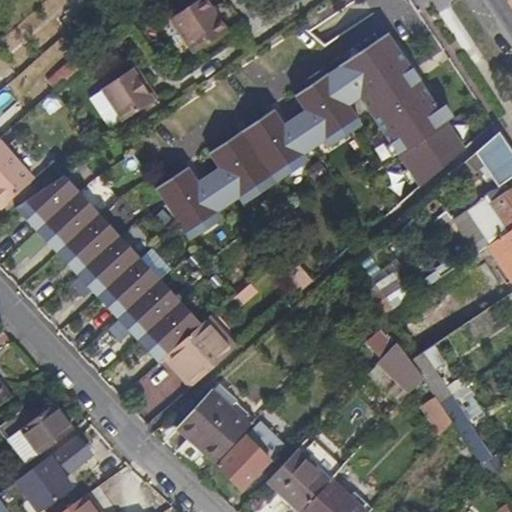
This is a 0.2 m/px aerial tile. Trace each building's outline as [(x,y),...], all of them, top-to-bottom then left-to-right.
[(77,24),(105,0),(84,0),(68,14),(77,24)] [(205,0),(198,0),(171,20),(195,54),(227,32),(205,0)] [(188,170),(157,191),(187,235),(216,215),(239,200),(302,158),(315,149),(326,142),(357,121),(348,108),(360,100),(420,190),(465,152),(446,124),(438,112),(388,36),(295,99),(311,122),(305,125),(302,120),(292,126),(296,132),(289,136),(274,113),(210,156),(225,179),(220,182),(217,177),(207,184),(211,189),(204,193),(188,170)] [(85,49),(66,67),(73,75),(92,58),(85,49)] [(73,75),(66,67),(48,83),(55,91),(73,75)] [(102,91),(123,123),(154,102),(132,70),(102,91)] [(123,123),(102,91),(90,99),(110,131),(123,123)] [(445,108),(438,112),(446,124),(453,120),(445,108)] [(357,121),(326,142),(330,149),(357,131),(361,128),(357,121)] [(511,154),(499,135),(475,155),(499,190),(511,180),(511,154)] [(0,207),(1,209),(3,208),(33,182),(35,179),(0,141),(0,207)] [(302,158),(239,200),(244,207),(276,185),(307,165),(302,158)] [(66,177),(19,208),(34,225),(41,218),(46,224),(79,194),(81,192),(66,177)] [(33,182),(3,208),(6,212),(37,187),(33,182)] [(46,224),(39,230),(54,247),(61,240),(66,246),(99,216),(101,214),(81,192),(79,194),(46,224)] [(488,245),(491,246),(511,231),(511,192),(505,197),(502,192),(492,195),(470,210),(473,214),(472,219),(476,225),(480,226),(485,233),(484,237),(488,245)] [(473,214),(470,210),(465,214),(461,221),(454,225),(474,257),(488,248),(491,246),(488,245),(484,237),(485,233),(480,226),(476,225),(472,219),(473,214)] [(66,246),(59,252),(74,269),(81,263),(86,268),(121,236),(101,214),(99,216),(66,246)] [(216,215),(187,235),(192,242),(221,222),(216,215)] [(41,218),(34,225),(39,230),(46,224),(41,218)] [(511,231),(491,246),(488,248),(510,284),(511,282),(511,231)] [(86,268),(80,274),(95,291),(102,285),(107,290),(140,259),(141,258),(121,236),(86,268)] [(61,240),(54,247),(59,252),(66,246),(61,240)] [(302,292),(313,282),(284,251),(273,261),(302,292)] [(107,290),(100,297),(115,313),(122,307),(127,312),(160,281),(161,280),(141,258),(140,259),(107,290)] [(81,263),(74,269),(80,274),(86,268),(81,263)] [(278,278),(268,265),(237,293),(234,297),(244,309),(278,278)] [(495,299),(475,270),(393,325),(413,354),(495,299)] [(377,317),(405,301),(390,274),(362,290),(377,317)] [(127,312),(120,319),(135,335),(142,329),(147,334),(181,303),(161,280),(160,281),(127,312)] [(102,285),(95,291),(100,297),(107,290),(102,285)] [(147,334),(140,341),(161,363),(165,359),(202,325),(181,303),(147,334)] [(122,307),(115,313),(120,319),(127,312),(122,307)] [(217,342),(225,336),(210,318),(203,325),(217,342)] [(190,389),(236,349),(225,336),(217,342),(203,325),(202,325),(165,359),(190,389)] [(142,329),(135,335),(140,341),(147,334),(142,329)] [(371,357),(389,344),(378,329),(360,343),(371,357)] [(0,405),(27,386),(0,350),(0,405)] [(423,381),(411,363),(407,356),(391,373),(412,394),(423,381)] [(449,398),(422,356),(416,360),(411,363),(423,381),(435,399),(439,405),(449,398)] [(144,415),(162,393),(143,377),(125,399),(144,415)] [(217,387),(212,392),(249,429),(254,423),(217,387)] [(177,430),(215,465),(249,429),(212,392),(177,430)] [(439,405),(435,399),(423,407),(441,435),(451,423),(439,405)] [(68,420),(56,404),(25,427),(15,434),(33,459),(69,432),(63,424),(68,420)] [(1,444),(15,434),(25,427),(17,415),(0,426),(0,444),(0,445),(1,444)] [(74,429),(68,420),(63,424),(69,432),(74,429)] [(260,421),(245,436),(270,460),(285,444),(260,421)] [(33,459),(15,434),(1,444),(19,469),(33,459)] [(93,453),(80,436),(33,469),(37,475),(39,473),(47,484),(55,477),(57,479),(93,453)] [(270,460),(245,436),(218,466),(243,490),(270,460)] [(475,436),(464,442),(481,467),(491,460),(475,436)] [(303,511),(331,483),(298,451),(269,483),(299,511),(303,511)] [(362,511),(331,483),(303,511),(362,511)] [(354,493),(348,499),(362,511),(369,511),(372,509),(354,493)] [(0,511),(11,511),(0,495),(0,511)] [(98,511),(86,495),(62,511),(98,511)]
